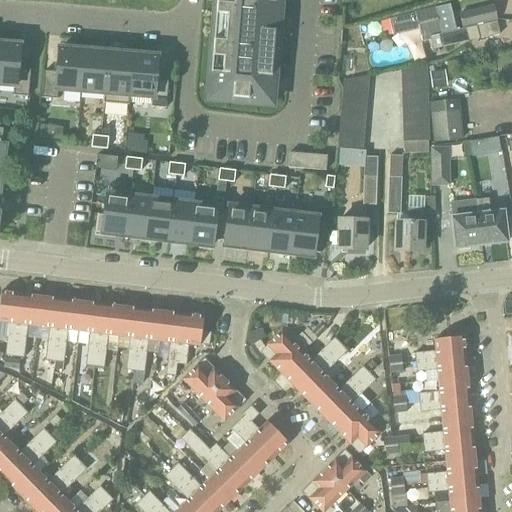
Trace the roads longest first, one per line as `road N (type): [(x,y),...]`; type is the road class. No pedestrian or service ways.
road 1 (residential): [(256,511),(318,449),(229,354),(235,289)]
road 2 (unclassified): [(235,289),(337,298),(488,280)]
road 3 (unclassified): [(0,260),(235,289)]
road 4 (residential): [(507,511),(488,280)]
road 5 (residential): [(191,0),(189,28),(0,13)]
